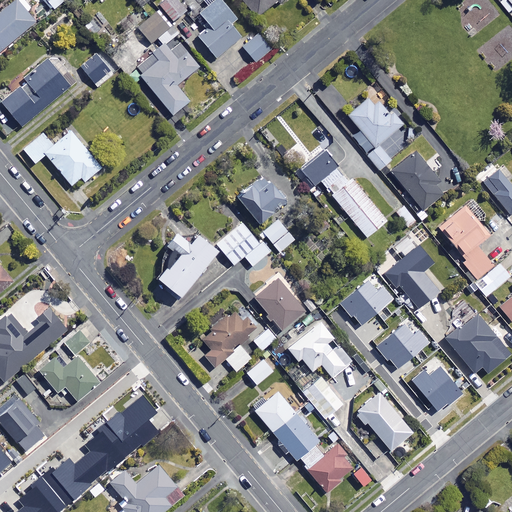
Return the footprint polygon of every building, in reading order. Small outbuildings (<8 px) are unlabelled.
[(31,9),(23,0),(17,0),(0,14),(0,53),(36,22),(28,12),(31,9)] [(63,0),(46,0),(54,8),(63,0)] [(187,12),(177,0),(166,0),(160,5),(174,23),(187,12)] [(251,32),(224,0),(218,0),(201,15),(211,28),(199,38),(218,59),(251,32)] [(285,0),(242,0),(257,18),(279,1),(281,4),(285,0)] [(75,25),(65,13),(42,32),(53,44),(75,25)] [(170,29),(157,13),(139,28),(152,44),(170,29)] [(139,77),(172,117),(190,102),(178,87),(204,66),(173,28),(158,40),(162,44),(152,52),(155,55),(138,69),(142,75),(139,77)] [(272,50),(259,34),(243,48),(256,63),(272,50)] [(110,72),(98,58),(83,71),(95,85),(110,72)] [(25,79),(35,91),(27,97),(21,90),(3,103),(23,129),(78,86),(68,74),(62,78),(49,61),(25,79)] [(353,138),(380,170),(391,161),(379,145),(403,125),(394,114),(390,117),(380,105),(376,108),(369,100),(349,117),(361,131),(353,138)] [(102,169),(72,133),(54,147),(43,133),(24,149),(36,164),(47,155),(73,186),(82,179),(85,183),(102,169)] [(349,180),(325,151),(301,171),(320,194),(327,189),(367,238),(387,222),(351,179),(349,180)] [(446,191),(417,153),(393,172),(422,210),(446,191)] [(511,178),(511,177),(503,166),(483,183),(510,216),(511,214),(511,188),(507,183),(511,178)] [(287,204),(263,176),(250,187),(252,190),(240,200),(261,225),(287,204)] [(489,236),(464,206),(438,228),(464,259),(460,261),(477,281),(496,265),(479,244),(489,236)] [(296,240),(278,219),(263,232),(280,253),(296,240)] [(261,245),(241,222),(216,244),(234,266),(245,257),(253,267),(270,252),(263,243),(261,245)] [(192,247),(178,235),(169,246),(183,257),(171,272),(168,269),(159,280),(171,290),(169,293),(180,302),(219,253),(200,238),(192,247)] [(400,286),(419,309),(440,292),(424,272),(435,263),(420,244),(385,274),(397,288),(400,286)] [(0,296),(19,281),(4,263),(0,266),(0,265),(0,296)] [(509,276),(499,264),(477,282),(488,295),(509,276)] [(306,313),(279,279),(255,299),(283,332),(306,313)] [(354,316),(362,326),(394,299),(383,286),(378,290),(368,279),(340,304),(352,318),(354,316)] [(511,321),(511,298),(501,308),(511,322),(511,321)] [(67,329),(50,309),(37,320),(41,324),(24,338),(7,317),(0,322),(0,377),(4,383),(67,329)] [(245,323),(235,312),(204,341),(213,351),(205,357),(214,367),(256,329),(248,320),(245,323)] [(510,357),(478,316),(447,341),(474,375),(482,368),(487,375),(510,357)] [(353,361),(320,322),(288,349),(299,362),(302,359),(313,372),(322,365),(333,378),(353,361)] [(390,359),(398,369),(430,343),(419,330),(413,335),(404,324),(375,347),(387,361),(390,359)] [(276,339),(267,328),(253,340),(262,351),(276,339)] [(90,342),(80,330),(64,343),(75,355),(90,342)] [(252,359),(240,347),(226,360),(238,373),(252,359)] [(100,383),(78,356),(64,368),(55,357),(39,370),(58,394),(66,387),(77,402),(100,383)] [(273,372),(263,360),(247,374),(257,385),(273,372)] [(412,379),(438,412),(447,404),(449,406),(463,395),(440,367),(430,375),(425,369),(412,379)] [(36,389),(24,374),(16,380),(28,395),(36,389)] [(326,419),(343,404),(321,377),(303,392),(326,419)] [(414,432),(381,392),(356,413),(365,425),(367,423),(396,457),(412,443),(407,437),(414,432)] [(308,470),(324,457),(315,446),(320,442),(278,393),(256,412),(297,461),(299,459),(308,470)] [(0,406),(0,420),(26,451),(45,436),(37,426),(40,423),(15,394),(0,406)] [(106,423),(131,453),(141,445),(143,447),(160,433),(149,420),(158,413),(143,395),(120,413),(119,412),(106,423)] [(82,457),(98,477),(106,471),(107,472),(131,453),(106,423),(97,429),(100,433),(85,445),(90,451),(82,457)] [(324,457),(308,470),(327,493),(358,467),(338,444),(329,453),(324,457)] [(0,473),(13,463),(0,447),(0,473)] [(42,476),(66,506),(92,485),(91,483),(98,477),(82,457),(74,464),(70,458),(55,470),(53,467),(42,476)] [(178,485),(161,464),(138,484),(126,470),(110,484),(124,500),(119,504),(122,508),(117,511),(166,511),(185,497),(176,487),(178,485)] [(362,468),(354,476),(365,487),(373,479),(362,468)] [(59,511),(66,506),(42,476),(24,491),(26,494),(18,500),(24,506),(16,511),(59,511)]
